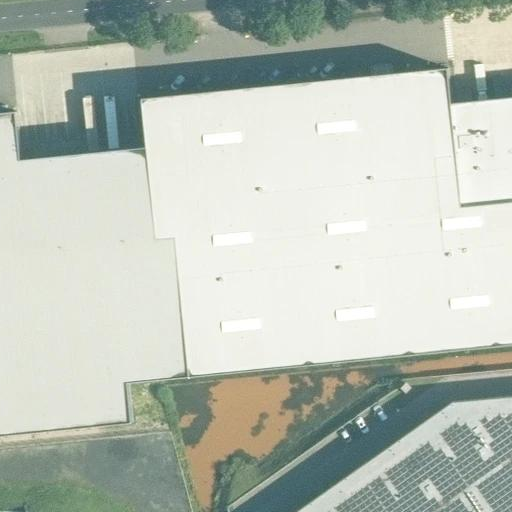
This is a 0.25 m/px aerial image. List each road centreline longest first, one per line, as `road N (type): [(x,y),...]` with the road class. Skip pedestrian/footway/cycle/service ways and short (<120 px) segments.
road 1 (residential): [(511,376),(458,381),(274,511)]
road 2 (unclassified): [(199,0),(0,19)]
